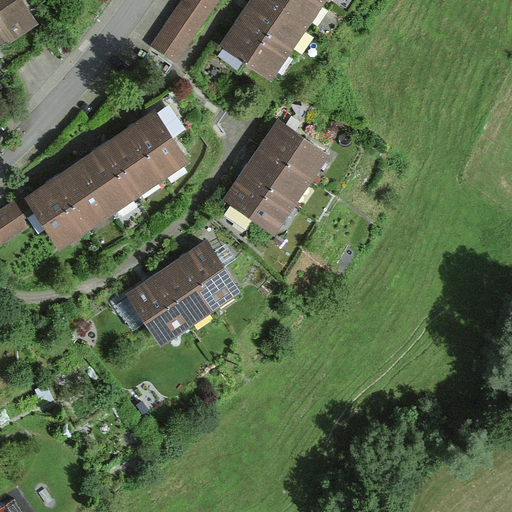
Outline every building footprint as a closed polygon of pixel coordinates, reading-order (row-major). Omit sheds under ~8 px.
[(0,0),(0,42),(36,19),(23,0),(0,0)] [(183,0),(152,47),(179,66),(223,0),(183,0)] [(267,0),(257,0),(244,19),(289,50),(306,27),(267,0)] [(317,0),(267,0),(306,27),(322,3),(317,0)] [(244,19),(227,43),(272,74),(289,50),(244,19)] [(155,118),(130,134),(159,179),(184,163),(155,118)] [(280,128),(264,152),(307,181),(324,158),(280,128)] [(130,134),(105,150),(134,195),(159,179),(130,134)] [(105,150),(80,167),(110,212),(134,195),(105,150)] [(264,152),(247,176),(291,205),(307,181),(264,152)] [(80,167),(55,183),(85,228),(110,212),(80,167)] [(247,176),(231,200),(274,229),(291,205),(247,176)] [(55,183),(30,199),(60,244),(85,228),(55,183)] [(0,247),(40,229),(26,200),(0,212),(0,247)] [(208,234),(179,253),(213,302),(241,283),(208,234)] [(179,253),(155,269),(189,318),(213,302),(179,253)] [(155,269),(127,288),(160,337),(189,318),(155,269)]
